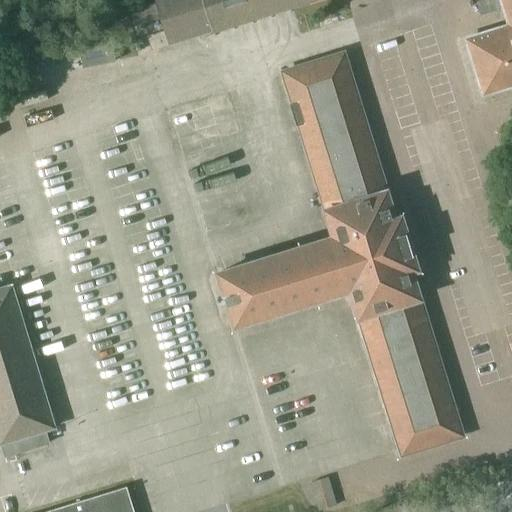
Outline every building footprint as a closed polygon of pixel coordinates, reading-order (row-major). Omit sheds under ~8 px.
[(213,31),(276,11),(311,0),(156,0),(157,2),(136,9),(140,23),(161,17),(169,42),(213,28),(213,31)] [(511,0),(481,0),(477,1),(481,15),(505,7),(511,25),(467,39),(484,93),(511,84),(511,0)] [(393,209),(363,113),(344,53),(284,71),(335,236),(219,272),(219,273),(236,325),(351,289),(403,454),(463,435),(411,270),(417,268),(401,216),(405,215),(402,206),(393,209)] [(0,288),(0,440),(1,444),(2,443),(6,456),(50,442),(46,429),(55,427),(12,284),(0,288)] [(135,511),(127,486),(42,511),(135,511)]
